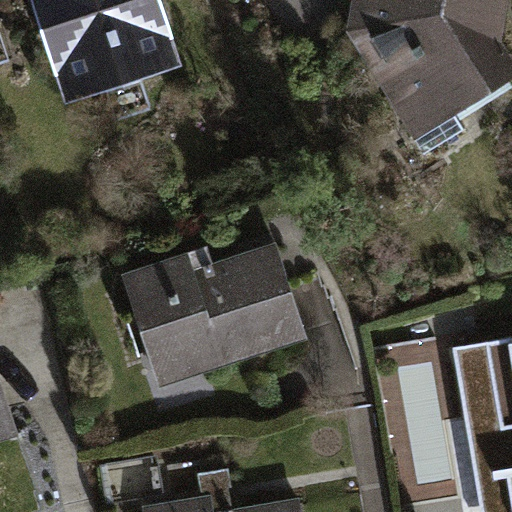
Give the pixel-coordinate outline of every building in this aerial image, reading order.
[(162,0),(33,0),(67,103),(184,65),(162,0)] [(511,53),(504,41),(511,0),(353,0),(348,27),(425,147),(465,122),(458,111),(511,76),(511,53)] [(209,242),(123,270),(161,384),(309,334),(277,238),(215,259),(209,242)] [(511,511),(511,333),(455,344),(485,511),(511,511)] [(0,437),(19,431),(0,371),(0,437)] [(203,494),(144,504),(145,511),(304,511),(302,495),(233,506),(230,486),(234,485),(230,465),(199,470),(203,494)]
